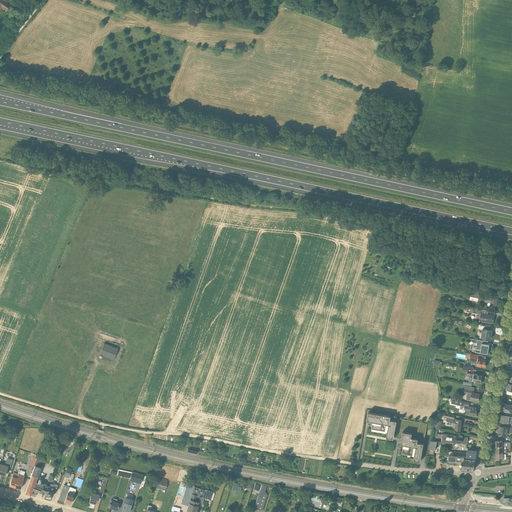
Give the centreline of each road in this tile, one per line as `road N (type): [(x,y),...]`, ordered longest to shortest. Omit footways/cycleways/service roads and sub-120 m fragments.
road 1 (motorway): [(0,121),(511,233)]
road 2 (motorway): [(511,210),(0,101)]
road 3 (track): [(355,464),(102,424),(0,393)]
road 4 (residential): [(477,473),(511,313)]
